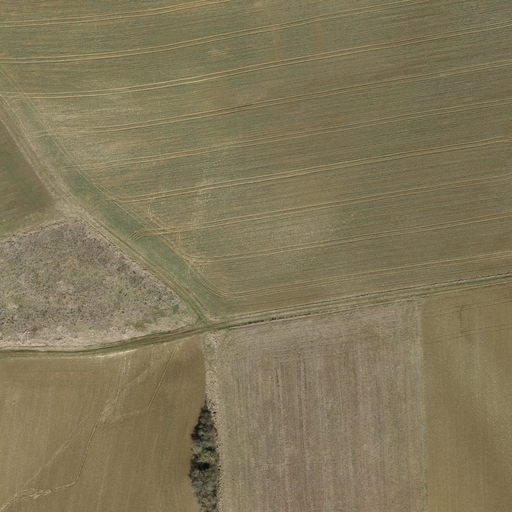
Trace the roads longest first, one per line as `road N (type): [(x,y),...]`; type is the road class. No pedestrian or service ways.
road 1 (track): [(0,353),(110,352),(213,326),(511,278)]
road 2 (track): [(213,326),(221,511)]
